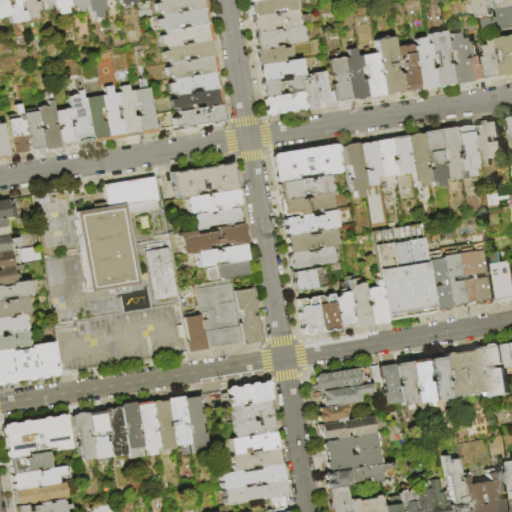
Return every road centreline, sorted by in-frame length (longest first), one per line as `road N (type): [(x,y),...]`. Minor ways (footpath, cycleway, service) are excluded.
road 1 (residential): [(511,321),(0,404)]
road 2 (residential): [(224,0),(307,511)]
road 3 (residential): [(511,96),(0,178)]
